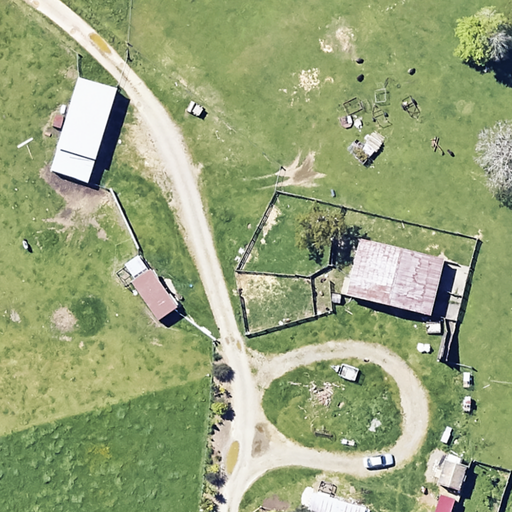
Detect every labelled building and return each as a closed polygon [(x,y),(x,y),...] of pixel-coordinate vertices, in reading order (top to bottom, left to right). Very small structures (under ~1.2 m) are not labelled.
[(114,86),(74,75),(49,170),(90,180),(114,86)] [(360,239),(347,294),(428,314),(442,259),(360,239)] [(135,276),(131,279),(156,318),(175,305),(139,252),(125,261),(135,276)] [(445,457),(437,481),(456,487),(464,463),(445,457)] [(362,511),(365,505),(312,490),(307,508),(321,511),(362,511)] [(447,511),(452,498),(439,494),(433,511),(447,511)]
